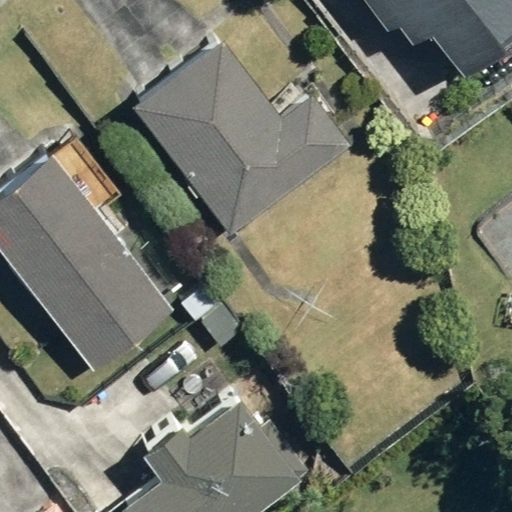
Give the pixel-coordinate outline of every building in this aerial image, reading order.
[(511,37),(511,0),(371,0),(411,53),(431,38),(460,76),(511,37)] [(231,19),(142,80),(235,216),(353,136),(314,79),(285,98),(231,19)] [(0,171),(0,215),(99,355),(180,298),(60,129),(0,171)] [(131,480),(153,511),(231,511),(309,459),(246,368),(155,431),(170,453),(131,480)] [(9,511),(73,511),(52,482),(9,511)]
